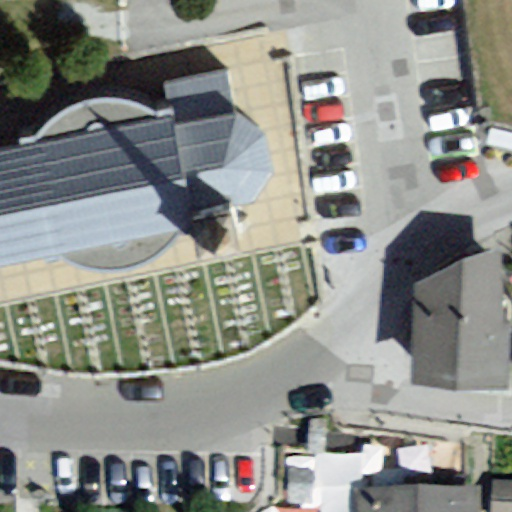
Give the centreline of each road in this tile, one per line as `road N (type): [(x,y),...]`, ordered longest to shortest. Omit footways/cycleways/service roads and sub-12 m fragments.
road 1 (unclassified): [(315,354),(253,390),(170,412),(0,413)]
road 2 (unclassified): [(511,198),(399,246),(315,354)]
road 3 (residential): [(315,354),(403,401),(511,414)]
